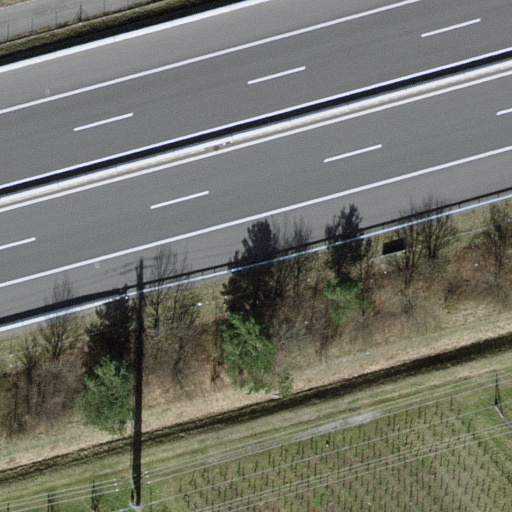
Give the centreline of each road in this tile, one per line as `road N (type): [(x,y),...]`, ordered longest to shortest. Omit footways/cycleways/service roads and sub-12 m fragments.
road 1 (motorway): [(511,5),(0,148)]
road 2 (motorway): [(0,246),(511,110)]
